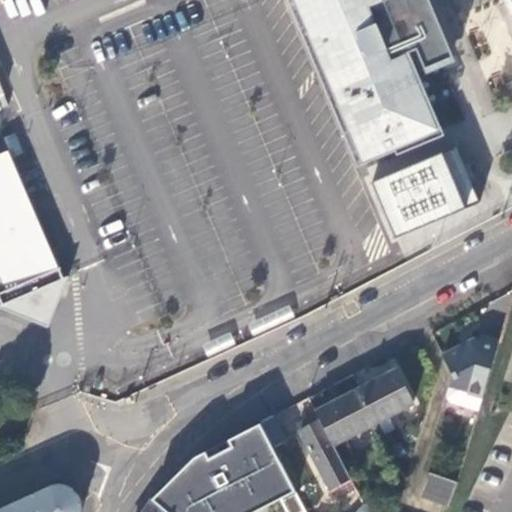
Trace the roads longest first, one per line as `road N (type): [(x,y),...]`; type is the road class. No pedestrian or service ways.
road 1 (residential): [(511,241),(280,363)]
road 2 (residential): [(143,466),(179,409),(280,363)]
